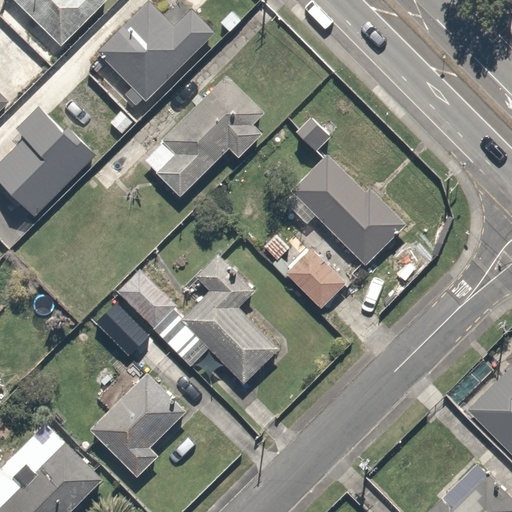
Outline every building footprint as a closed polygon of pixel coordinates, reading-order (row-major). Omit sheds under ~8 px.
[(20,0),(67,45),(110,0),(20,0)] [(150,101),(219,33),(196,10),(180,25),(155,0),(154,0),(102,52),(150,101)] [(45,65),(24,44),(0,67),(0,79),(15,95),(45,65)] [(91,82),(68,56),(40,80),(63,106),(91,82)] [(269,114),(232,76),(145,160),(183,199),(235,149),(244,159),(267,136),(257,126),(269,114)] [(103,196),(141,159),(148,152),(131,134),(85,178),(103,196)] [(370,269),(412,225),(374,188),(371,191),(332,153),(292,193),(370,269)] [(260,246),(274,259),(269,265),(316,308),(345,276),(306,241),(293,256),(284,249),(288,244),(274,231),(260,246)] [(250,384),(286,348),(245,308),(261,292),(223,255),(202,277),(215,290),(185,320),(250,384)] [(150,328),(154,332),(180,358),(199,338),(180,319),(174,313),(179,307),(138,266),(113,292),(123,301),(150,328)] [(150,328),(123,301),(102,323),(129,349),(150,328)] [(511,356),(461,408),(511,457),(511,356)] [(191,414),(154,375),(96,429),(143,479),(166,457),(156,447),(191,414)] [(77,511),(109,481),(71,443),(1,511),(77,511)] [(511,511),(511,501),(486,476),(454,508),(441,496),(425,511),(511,511)]
